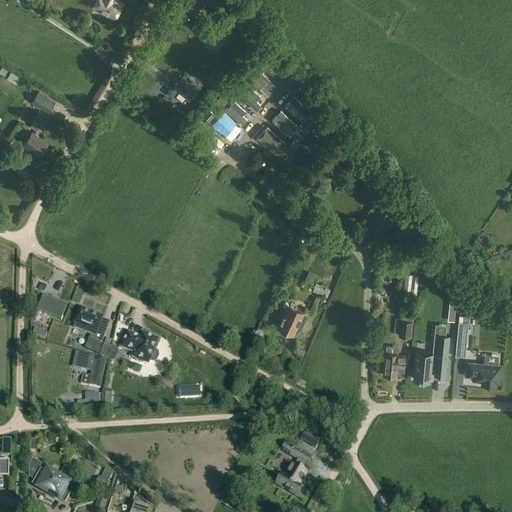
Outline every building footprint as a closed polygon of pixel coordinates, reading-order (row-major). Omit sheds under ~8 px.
[(95,0),(91,8),(115,21),(125,3),(119,0),(95,0)] [(205,0),(183,0),(182,2),(192,12),(196,7),(198,10),(207,1),(205,0)] [(234,0),(232,2),(240,12),(237,15),(249,29),(251,27),(253,30),(257,26),(255,23),(257,21),(240,1),(240,0),(234,0)] [(266,48),(270,52),(274,48),(270,43),(266,48)] [(259,61),(281,81),(290,73),(267,52),(259,61)] [(258,65),(254,61),(247,69),(251,73),(258,65)] [(21,76),(3,65),(0,69),(0,72),(17,83),(21,76)] [(250,78),(268,95),(276,86),(258,69),(250,78)] [(240,85),(247,78),(242,73),(235,81),(240,85)] [(189,101),(200,87),(185,75),(174,88),(180,92),(186,98),(189,101)] [(260,104),(256,100),(260,96),(246,83),(242,87),(238,92),(256,109),(260,104)] [(229,87),(222,95),(227,99),(234,91),(230,88),(229,87)] [(55,102),(39,92),(32,103),(49,113),(55,102)] [(53,108),(62,112),(68,99),(58,95),(53,108)] [(303,122),(311,113),(293,97),(285,105),(303,122)] [(227,108),(244,123),(247,119),(241,113),(245,109),(235,100),(231,104),(227,108)] [(221,105),(217,101),(209,109),(214,113),(221,105)] [(50,117),(40,111),(32,123),(42,130),(47,122),(50,117)] [(300,130),(280,111),(272,119),(293,138),(300,130)] [(213,121),(232,138),(235,134),(229,128),(232,124),(222,115),(219,119),(217,117),(213,121)] [(308,134),(315,127),(310,122),(304,130),(308,134)] [(266,126),(257,136),(278,155),(287,145),(266,126)] [(33,132),(24,145),(39,156),(49,143),(33,132)] [(298,136),(291,144),(296,148),(295,148),(296,149),(300,152),(306,145),(302,141),(303,140),(298,136)] [(287,158),(291,161),(298,153),(294,150),(289,146),(282,154),(278,158),(283,162),(287,158)] [(357,166),(347,154),(341,159),(351,171),(357,166)] [(46,182),(49,176),(35,169),(32,175),(46,182)] [(385,197),(398,209),(405,202),(392,191),(391,192),(380,179),(374,185),(385,197)] [(384,229),(388,223),(387,221),(395,209),(384,202),(380,208),(368,225),(379,233),(382,228),(384,229)] [(316,276),(309,272),(303,287),(311,290),(312,288),(314,289),(313,291),(327,297),(330,290),(317,284),(316,284),(314,283),(313,283),(316,276)] [(42,293),(36,308),(58,317),(65,302),(42,293)] [(298,334),(299,331),(301,330),(307,317),(307,315),(303,313),(304,312),(290,306),(279,328),(293,335),(294,334),(295,334),(298,334)] [(92,339),(101,343),(106,332),(98,328),(102,317),(80,308),(74,323),(76,324),(74,328),(93,336),(92,339)] [(414,315),(401,314),(399,336),(410,337),(412,322),(414,322),(414,315)] [(458,339),(457,357),(464,358),(466,340),(468,323),(460,322),(458,339)] [(34,329),(32,335),(44,340),(47,334),(34,329)] [(64,330),(61,336),(75,342),(77,337),(64,330)] [(157,360),(159,357),(158,353),(154,350),(158,340),(141,333),(140,338),(127,333),(120,348),(133,353),(131,358),(134,359),(137,362),(141,363),(145,363),(148,365),(149,362),(154,362),(157,360)] [(432,355),(416,353),(416,356),(414,376),(414,379),(419,379),(418,380),(421,380),(421,379),(426,380),(426,377),(431,378),(432,368),(435,368),(435,366),(447,368),(450,337),(446,336),(438,336),(438,340),(434,339),(432,355)] [(111,347),(104,345),(100,357),(108,359),(111,347)] [(396,377),(397,366),(404,366),(405,356),(399,355),(386,353),(385,355),(382,356),(379,358),(378,361),(379,364),(381,367),(384,368),(383,375),(396,377)] [(100,388),(106,363),(94,360),(88,386),(100,388)] [(474,380),(482,380),(482,385),(496,386),(496,382),(498,382),(500,366),(498,366),(498,362),(484,360),(484,365),(477,364),(469,363),(468,376),(475,377),(474,380)] [(189,388),(178,388),(179,398),(189,398),(189,388)] [(2,439),(2,456),(11,456),(11,439),(2,439)] [(285,489),(285,490),(286,489),(289,491),(288,492),(289,492),(289,491),(297,496),(303,487),(299,485),(301,482),(302,483),(302,482),(304,479),(305,479),(304,478),(307,474),(303,471),(307,464),(308,465),(313,458),(296,447),(291,455),(299,459),(295,466),(294,465),(293,466),(292,466),(292,467),(288,473),(287,473),(288,474),(286,477),(282,474),(277,483),(285,488),(285,489)] [(272,453),(263,466),(271,471),(279,458),(272,453)] [(41,465),(33,460),(31,464),(31,467),(38,471),(41,465)] [(0,477),(8,477),(9,461),(0,461),(0,477)] [(40,491),(48,495),(58,477),(47,471),(46,473),(40,470),(33,483),(42,488),(40,491)] [(83,485),(72,478),(69,483),(58,477),(48,495),(55,499),(57,497),(66,502),(70,494),(76,498),(83,485)] [(111,483),(98,477),(95,485),(107,491),(111,483)] [(149,511),(151,509),(147,508),(148,506),(149,505),(139,498),(135,495),(132,503),(134,504),(131,511),(149,511)] [(115,510),(118,498),(112,496),(109,508),(115,510)] [(94,511),(97,511),(102,511),(105,504),(98,501),(94,511)]
